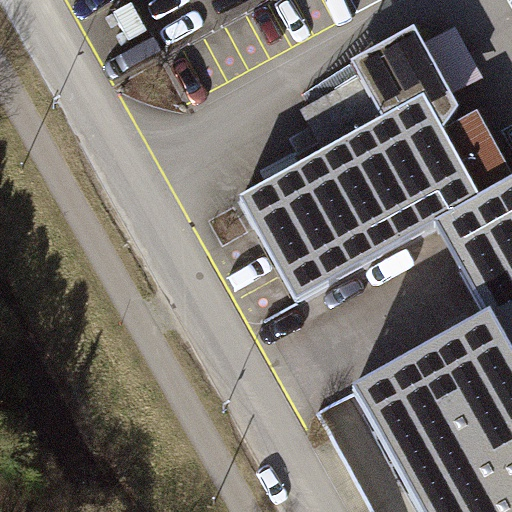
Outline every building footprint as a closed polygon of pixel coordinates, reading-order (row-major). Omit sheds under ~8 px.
[(306,306),(439,232),(484,207),(447,141),(445,138),(460,115),(415,35),(355,69),(362,82),(385,122),(389,129),(251,206),(306,306)] [(385,122),(362,82),(304,113),(326,154),(385,122)] [(511,172),(481,120),(447,141),(484,207),(511,191),(511,172)] [(511,191),(484,207),(439,232),(490,323),(511,361),(511,191)] [(511,511),(511,361),(490,323),(355,396),(418,511),(511,511)]
